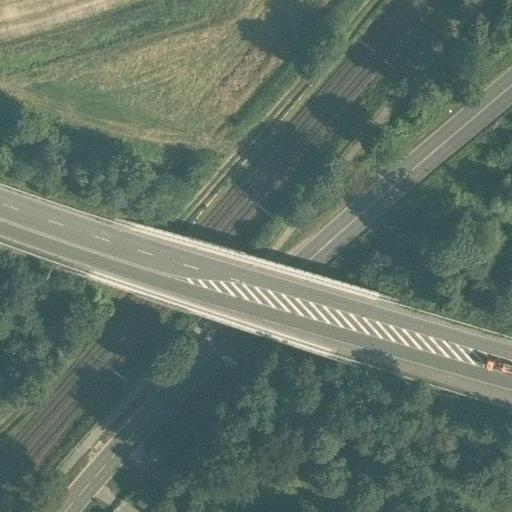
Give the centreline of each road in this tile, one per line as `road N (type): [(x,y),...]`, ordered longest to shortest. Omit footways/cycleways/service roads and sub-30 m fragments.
road 1 (secondary): [(64,511),(228,332),(511,84)]
road 2 (track): [(0,430),(367,0)]
road 3 (trunk): [(353,316),(0,199)]
road 4 (trunk): [(353,316),(511,364)]
